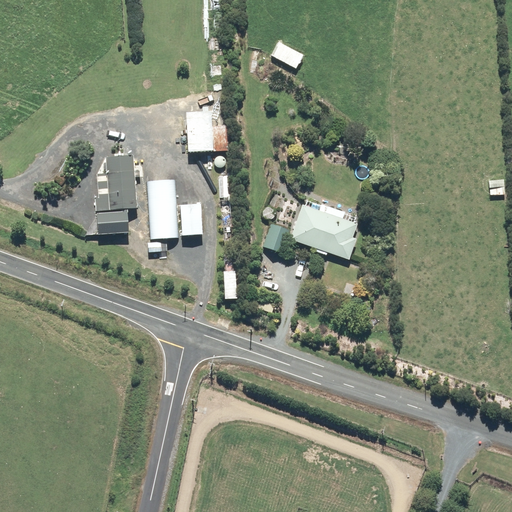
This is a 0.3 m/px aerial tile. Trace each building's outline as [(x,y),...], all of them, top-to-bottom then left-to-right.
[(271,56),(296,69),(303,55),(277,42),(271,56)] [(211,127),(210,113),(185,115),(187,154),(227,151),(225,126),(211,127)] [(137,209),(132,156),(105,157),(107,174),(96,174),(99,199),(95,198),(96,211),(121,210),(121,213),(96,214),(97,236),(127,232),(126,210),(137,209)] [(505,195),(504,179),(489,181),(490,197),(505,195)] [(148,182),(150,239),(177,239),(175,181),(148,182)] [(357,224),(301,205),(290,240),(349,260),(356,239),(351,239),(357,224)] [(270,224),(263,247),(281,253),(288,230),(270,224)]
